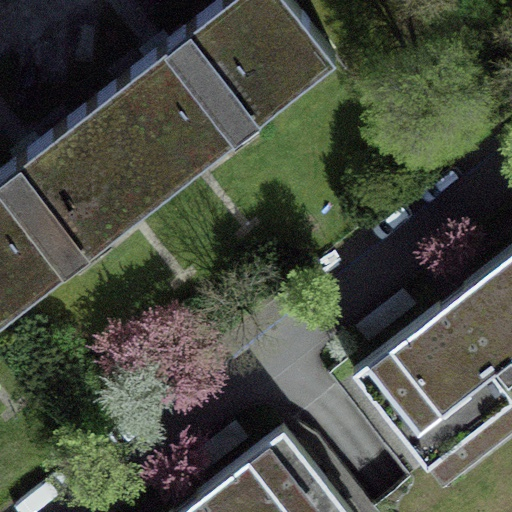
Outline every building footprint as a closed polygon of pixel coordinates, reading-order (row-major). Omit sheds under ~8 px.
[(208,0),(175,26),(88,92),(155,179),(332,43),(299,0),(208,0)] [(0,158),(0,296),(155,179),(88,92),(0,158)] [(511,243),(466,281),(511,337),(511,243)] [(428,472),(511,404),(511,337),(466,281),(449,294),(349,375),(428,472)] [(201,495),(178,511),(322,511),(267,442),(201,495)]
